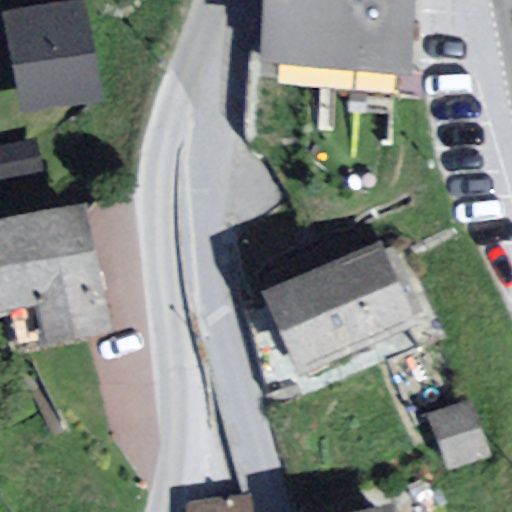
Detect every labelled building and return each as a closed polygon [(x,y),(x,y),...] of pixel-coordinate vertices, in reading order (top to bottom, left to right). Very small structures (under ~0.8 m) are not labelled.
[(421,0),(287,0),(280,80),(414,92),(421,0)] [(98,17),(12,29),(24,119),(110,107),(98,17)] [(105,222),(2,242),(18,325),(60,317),(68,355),(129,343),(105,222)] [(396,256),(289,307),(325,382),(432,332),(396,256)] [(476,411),(431,424),(447,477),(491,464),(476,411)] [(245,511),(243,500),(190,510),(190,511),(245,511)]
